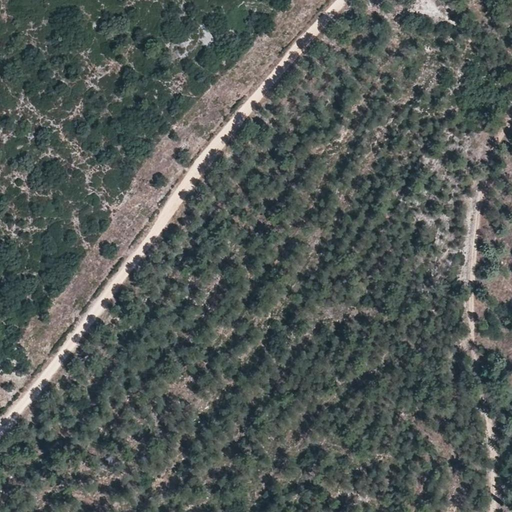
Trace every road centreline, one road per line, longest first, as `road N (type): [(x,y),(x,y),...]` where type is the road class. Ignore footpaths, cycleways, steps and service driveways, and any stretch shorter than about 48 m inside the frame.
road 1 (track): [(0,426),(35,391),(231,125),(343,0)]
road 2 (track): [(511,123),(493,151),(476,216),(473,324),(491,511)]
